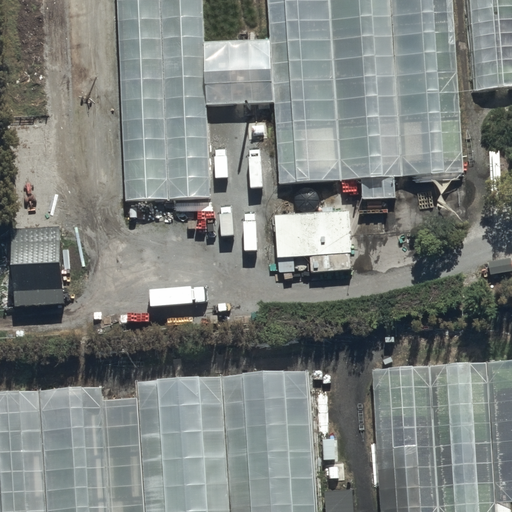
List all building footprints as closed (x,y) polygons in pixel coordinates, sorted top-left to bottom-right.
[(476,127),(462,128),(452,0),(264,0),(277,182),(361,176),(363,200),(396,198),(394,177),(480,171),(476,127)] [(511,0),(465,0),(471,88),(511,86),(511,0)] [(349,210),(274,215),(277,259),(308,256),(309,271),(353,268),(349,210)] [(59,227),(9,229),(12,306),(29,305),(30,324),(61,322),(60,304),(63,304),(59,227)] [(376,369),(371,370),(375,439),(367,440),(370,488),(378,487),(379,511),(510,511),(510,501),(511,500),(511,349),(426,354),(426,364),(416,365),(416,357),(375,360),(376,369)] [(103,386),(0,392),(0,511),(354,511),(354,490),(316,492),(308,369),(135,379),(136,397),(104,399),(103,386)]
